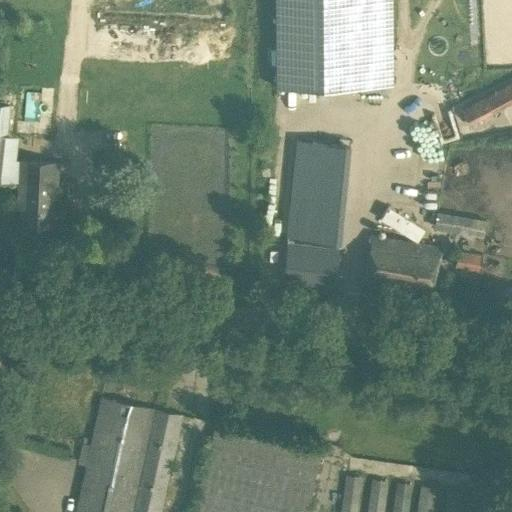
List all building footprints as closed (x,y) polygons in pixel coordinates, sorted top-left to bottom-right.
[(390,0),(273,0),(274,88),(391,86),(390,0)] [(511,83),(461,112),(469,126),(511,102),(511,83)] [(0,104),(0,133),(6,134),(9,106),(0,104)] [(287,235),(281,285),(335,290),(339,241),(349,145),(296,139),(287,235)] [(21,162),(19,209),(23,209),(22,225),(51,227),(52,185),(56,185),(57,164),(21,162)] [(390,203),(381,216),(418,239),(426,226),(390,203)] [(438,210),(435,228),(483,238),(487,220),(438,210)] [(371,235),(363,284),(430,295),(438,246),(371,235)] [(456,250),(454,265),(478,269),(481,254),(456,250)] [(79,461),(87,463),(77,511),(163,511),(183,409),(103,393),(94,441),(83,439),(79,461)] [(445,511),(448,485),(418,482),(418,480),(393,478),(393,477),(347,472),(342,511),(445,511)]
